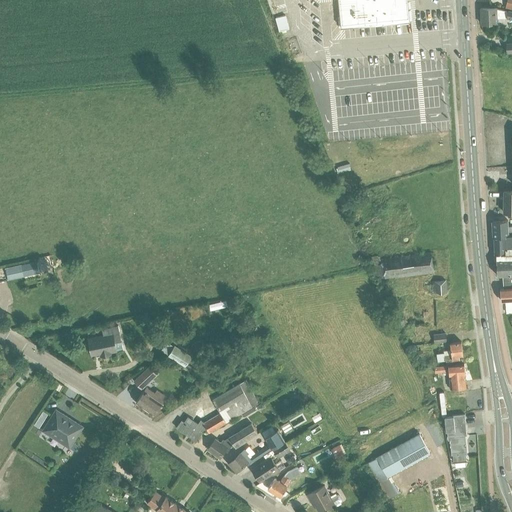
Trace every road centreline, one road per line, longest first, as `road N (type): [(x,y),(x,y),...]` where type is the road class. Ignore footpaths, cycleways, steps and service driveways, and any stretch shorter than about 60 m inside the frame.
road 1 (primary): [(461,0),(493,364)]
road 2 (residential): [(274,511),(0,331)]
